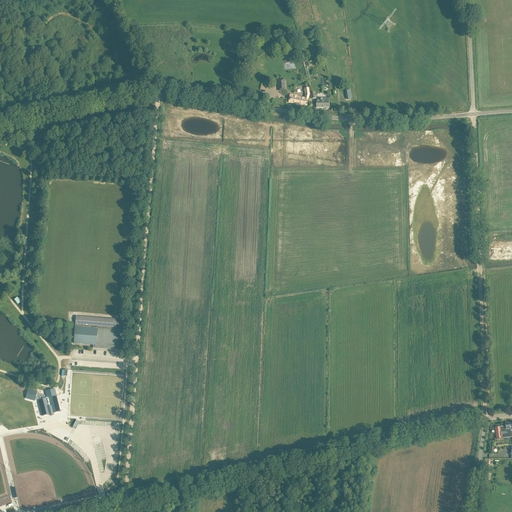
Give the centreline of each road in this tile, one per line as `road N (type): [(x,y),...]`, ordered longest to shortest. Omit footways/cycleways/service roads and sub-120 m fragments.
road 1 (unclassified): [(473,114),(340,118),(152,91),(0,123)]
road 2 (track): [(136,362),(157,91),(112,0)]
road 3 (unclassified): [(124,505),(483,419)]
road 4 (track): [(483,419),(473,114)]
road 5 (unclassified): [(124,505),(136,362)]
